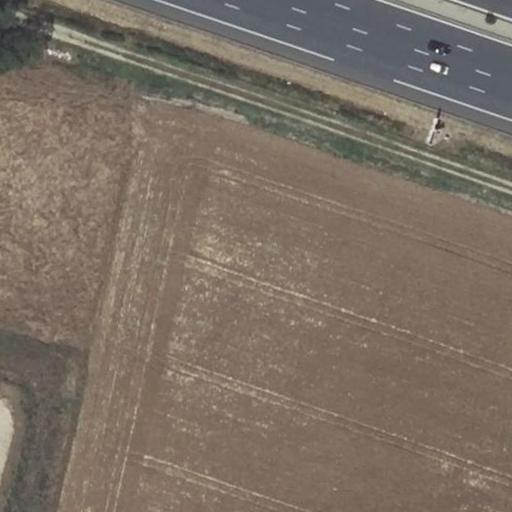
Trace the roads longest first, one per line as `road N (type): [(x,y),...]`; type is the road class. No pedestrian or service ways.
road 1 (track): [(0,13),(511,183)]
road 2 (motorway): [(263,0),(511,84)]
